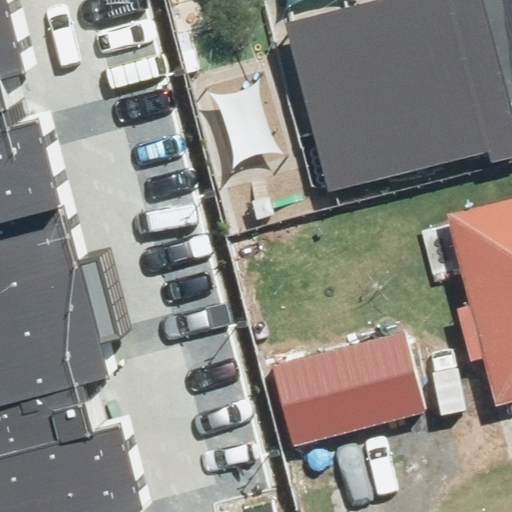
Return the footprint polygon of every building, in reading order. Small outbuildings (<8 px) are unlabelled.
[(0,0),(0,75),(22,69),(2,0),(0,0)] [(511,0),(386,0),(286,27),(330,191),(511,143),(511,0)] [(0,75),(0,222),(59,207),(22,69),(0,75)] [(256,103),(208,117),(221,162),(269,149),(256,103)] [(511,198),(440,217),(464,307),(451,310),(465,364),(478,361),(490,408),(511,402),(511,198)] [(59,207),(0,222),(0,406),(79,386),(108,378),(62,206),(59,207)] [(79,386),(0,406),(0,511),(140,511),(146,511),(123,428),(92,436),(79,386)] [(401,386),(301,405),(316,482),(415,463),(401,386)]
